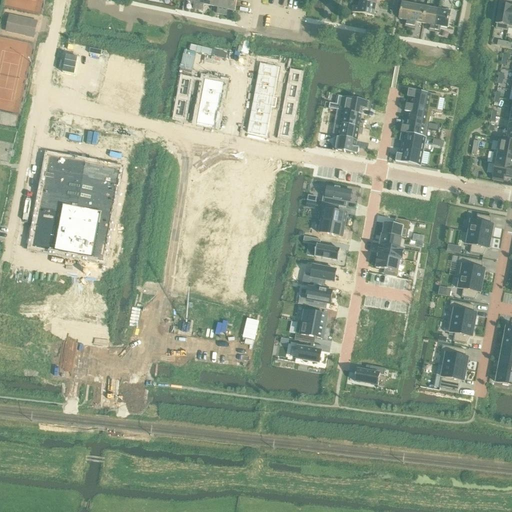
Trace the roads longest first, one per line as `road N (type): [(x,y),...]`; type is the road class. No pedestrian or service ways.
road 1 (residential): [(184,387),(224,143)]
road 2 (residential): [(511,200),(476,395)]
road 3 (residential): [(379,172),(345,365)]
road 4 (residential): [(40,105),(224,143)]
road 5 (residential): [(224,143),(379,172)]
road 6 (residential): [(379,172),(511,196)]
